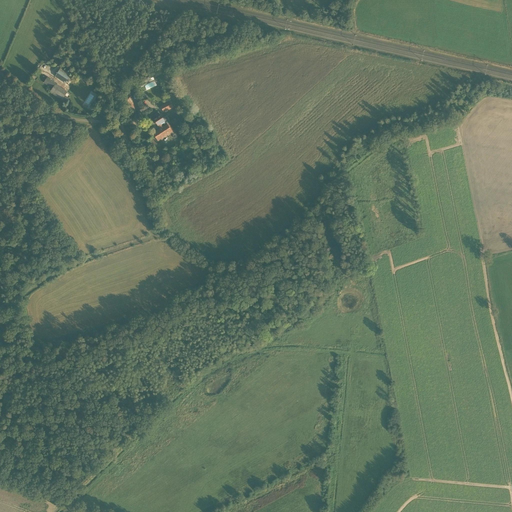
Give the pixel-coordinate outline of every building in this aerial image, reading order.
[(55,76),(65,83),(67,80),(69,77),(59,70),(55,76)] [(65,103),(68,99),(69,98),(64,95),(67,92),(56,85),(57,83),(47,77),(44,83),(52,88),(50,91),(62,98),(61,100),(65,103)] [(155,81),(144,85),(146,90),(157,86),(155,81)] [(127,114),(132,113),(135,112),(130,97),(123,100),(127,114)] [(163,112),(173,107),(170,101),(160,106),(163,112)] [(164,121),(164,120),(161,115),(160,115),(158,112),(149,118),(152,122),(152,121),(154,124),(156,122),(160,129),(166,125),(167,124),(165,122),(164,121)] [(166,125),(160,129),(153,133),(158,141),(172,131),(171,129),(173,128),(171,125),(169,126),(168,124),(167,125),(167,124),(166,125)]
